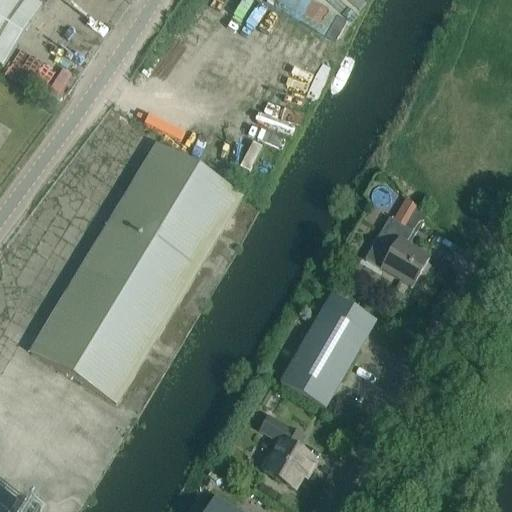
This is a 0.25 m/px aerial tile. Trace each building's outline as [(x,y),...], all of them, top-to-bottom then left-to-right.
[(0,0),(0,68),(3,71),(41,10),(25,0),(0,0)] [(29,0),(46,11),(52,0),(29,0)] [(115,407),(242,199),(157,147),(30,355),(115,407)] [(414,235),(424,218),(415,210),(403,229),(388,220),(381,234),(391,240),(382,254),(389,258),(381,272),(411,290),(429,260),(407,248),(415,236),(414,235)] [(325,411),(375,324),(330,298),(279,385),(325,411)] [(305,479),(313,465),(310,463),(311,461),(287,447),(294,435),(268,420),(261,432),(275,440),(266,456),(271,458),(263,473),(294,491),(302,477),(305,479)] [(235,511),(214,499),(206,511),(235,511)]
